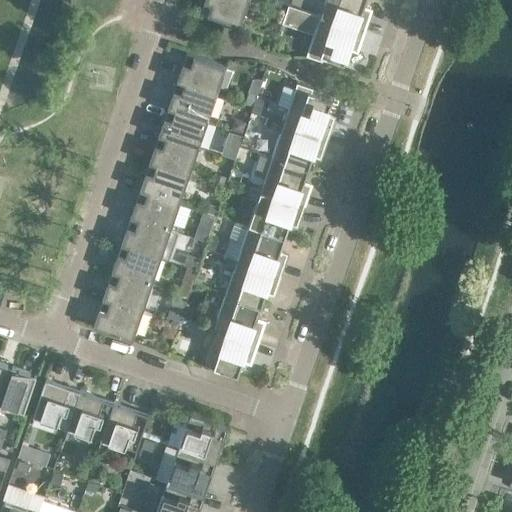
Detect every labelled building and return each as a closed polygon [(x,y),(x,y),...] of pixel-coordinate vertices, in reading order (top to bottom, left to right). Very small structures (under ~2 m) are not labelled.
[(249,0),(204,0),(201,12),(241,25),(249,0)] [(365,0),(325,0),(324,5),(321,14),(333,19),(364,30),(371,9),(363,7),(365,0)] [(357,50),(364,30),(333,19),(321,14),(288,3),(282,21),(314,32),(306,55),(322,60),(324,56),(331,58),(344,62),(349,48),(357,50)] [(187,51),(177,79),(217,93),(227,65),(187,51)] [(217,93),(177,79),(168,107),(208,120),(217,93)] [(288,112),(284,122),(327,137),(334,116),(327,114),(332,99),(318,95),(318,94),(311,92),(313,88),(297,82),(287,112),(288,112)] [(249,90),(245,101),(253,104),(256,93),(249,90)] [(256,98),(251,111),(258,113),(263,101),(256,98)] [(208,120),(168,107),(159,134),(199,148),(208,120)] [(327,137),(284,122),(281,132),(280,132),(272,156),(308,168),(313,155),(320,157),(327,137)] [(229,129),(224,143),(237,147),(242,133),(229,129)] [(199,148),(159,134),(150,161),(189,175),(199,148)] [(308,168),(272,156),(260,190),(304,205),(311,184),(304,182),(308,168)] [(189,175),(150,161),(140,188),(180,202),(189,175)] [(215,173),(212,182),(223,185),(226,177),(215,173)] [(229,182),(227,189),(231,190),(235,189),(236,184),(229,182)] [(180,202),(140,188),(131,216),(171,229),(180,202)] [(304,205),(260,190),(248,224),(285,237),(289,223),(297,226),(304,205)] [(210,203),(207,211),(215,214),(218,206),(210,203)] [(171,229),(131,216),(122,243),(161,257),(171,229)] [(198,224),(194,237),(206,241),(210,229),(198,224)] [(285,237),(248,224),(240,249),(241,249),(237,259),(280,274),(287,253),(280,251),(285,237)] [(209,237),(206,247),(213,250),(217,240),(209,237)] [(161,257),(122,243),(112,270),(152,284),(161,257)] [(280,274),(237,259),(234,269),(233,269),(225,293),(261,305),(266,292),(273,294),(280,274)] [(152,284),(112,270),(103,298),(143,311),(152,284)] [(197,271),(194,281),(202,284),(205,274),(197,271)] [(183,282),(180,291),(188,294),(191,284),(183,282)] [(261,305),(225,293),(217,317),(214,327),(257,342),(264,321),(257,319),(261,305)] [(143,311),(103,298),(93,326),(133,339),(136,332),(145,336),(152,316),(142,313),(143,311)] [(185,308),(183,315),(189,317),(192,310),(185,308)] [(257,342),(214,327),(211,337),(210,337),(201,362),(224,370),(238,374),(243,360),(250,362),(257,342)] [(13,366),(0,361),(0,401),(1,402),(13,366)] [(37,374),(13,366),(1,402),(24,410),(37,374)] [(33,415),(68,426),(81,389),(46,377),(33,415)] [(115,401),(81,389),(68,426),(102,438),(115,401)] [(150,412),(115,401),(102,438),(137,450),(150,412)] [(228,426),(190,414),(178,448),(216,461),(228,426)] [(144,440),(139,455),(148,459),(154,443),(144,440)] [(21,446),(17,456),(28,460),(32,450),(21,446)] [(216,461),(178,448),(167,483),(204,495),(216,461)] [(17,461),(15,470),(26,473),(29,465),(17,461)] [(54,472),(50,484),(59,487),(63,474),(54,472)] [(198,511),(204,495),(167,483),(156,511),(198,511)] [(0,511),(38,511),(39,511),(4,499),(0,511)]
